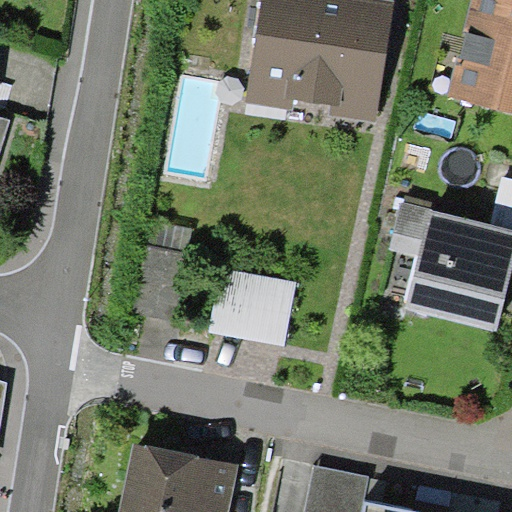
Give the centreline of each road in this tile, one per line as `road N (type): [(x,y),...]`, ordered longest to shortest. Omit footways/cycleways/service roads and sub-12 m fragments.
road 1 (residential): [(56,364),(122,372),(511,462)]
road 2 (residential): [(110,0),(61,324)]
road 3 (residential): [(56,364),(32,511)]
